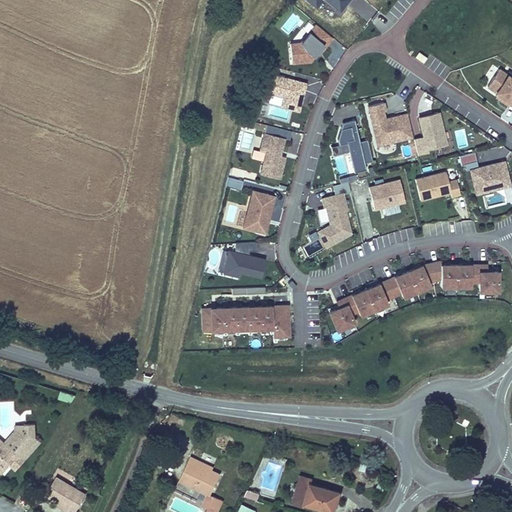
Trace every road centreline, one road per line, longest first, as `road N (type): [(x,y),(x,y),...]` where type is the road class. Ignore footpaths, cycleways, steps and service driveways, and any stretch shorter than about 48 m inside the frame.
road 1 (residential): [(387,47),(357,50),(327,90),(283,242),(290,272),(314,285),(413,244),(504,233)]
road 2 (tertiary): [(0,343),(99,375),(263,410)]
road 3 (residential): [(511,135),(387,47)]
road 4 (tertiary): [(263,410),(373,428),(403,448)]
road 5 (tertiary): [(410,406),(263,410)]
